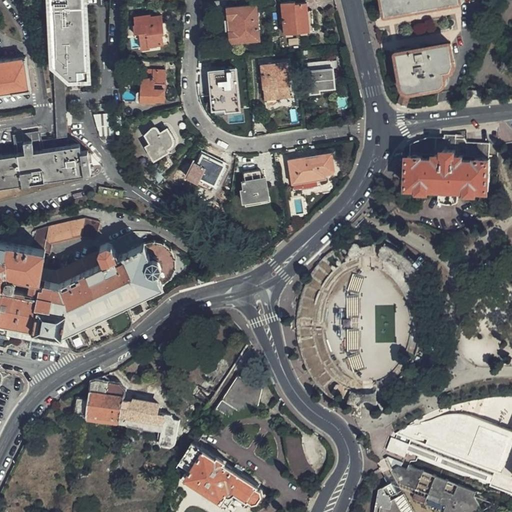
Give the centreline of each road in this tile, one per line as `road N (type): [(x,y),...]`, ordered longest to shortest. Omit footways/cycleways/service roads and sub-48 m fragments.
road 1 (residential): [(379,127),(241,143),(207,129),(191,101),(193,0)]
road 2 (secondary): [(256,285),(184,305),(54,381)]
road 3 (secondary): [(379,127),(372,166),(349,205),(256,285)]
road 4 (tertiary): [(342,434),(290,386),(256,285)]
road 5 (unclassified): [(511,110),(379,127)]
road 6 (secondary): [(379,127),(351,0)]
